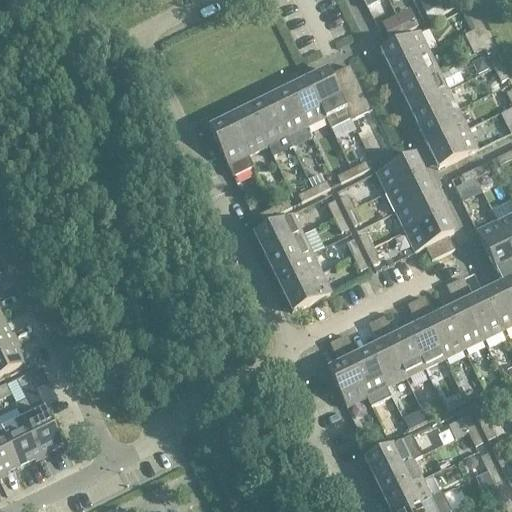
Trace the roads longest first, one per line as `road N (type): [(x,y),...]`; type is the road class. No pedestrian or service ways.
road 1 (residential): [(288,349),(135,33)]
road 2 (residential): [(107,468),(0,238)]
road 3 (residential): [(288,349),(185,408),(107,468)]
road 4 (residential): [(361,511),(288,349)]
